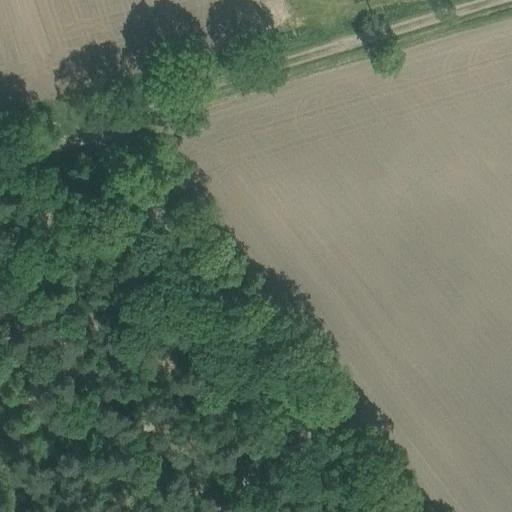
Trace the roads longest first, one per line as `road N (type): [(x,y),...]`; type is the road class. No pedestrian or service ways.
road 1 (track): [(496,0),(0,142)]
road 2 (track): [(383,511),(88,116)]
road 3 (track): [(0,370),(88,116)]
